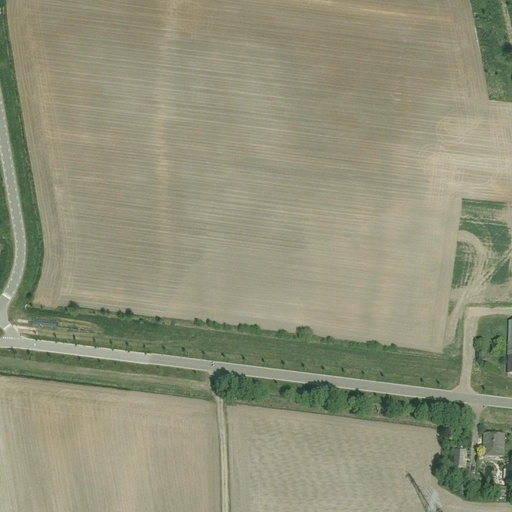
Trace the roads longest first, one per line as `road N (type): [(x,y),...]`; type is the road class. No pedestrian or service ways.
road 1 (unclassified): [(511,403),(14,342)]
road 2 (unclassified): [(0,306),(20,256),(0,120)]
road 3 (track): [(215,367),(226,511)]
